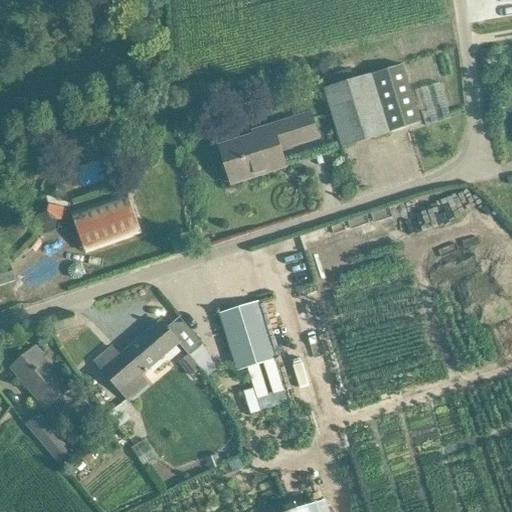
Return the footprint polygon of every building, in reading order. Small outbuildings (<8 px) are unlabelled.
[(390,133),(421,124),(403,66),(372,75),(390,133)] [(390,135),(390,133),(372,75),(324,90),(343,149),(390,135)] [(318,139),(312,120),(310,114),(253,132),(254,137),(221,148),(232,184),(259,175),(257,171),(264,169),(265,171),(284,165),(280,150),(290,147),(291,148),(318,139)] [(52,184),(49,190),(51,196),(57,199),(63,197),(66,191),(64,185),(58,182),(52,184)] [(142,235),(135,216),(127,193),(71,212),(86,254),(142,235)] [(6,264),(0,265),(0,286),(13,283),(6,264)] [(276,360),(259,303),(220,315),(238,372),(276,360)] [(140,377),(178,344),(188,356),(190,356),(203,345),(180,318),(167,329),(162,322),(120,358),(112,348),(96,363),(128,400),(146,385),(140,377)] [(71,389),(49,363),(36,348),(12,369),(47,410),(71,389)] [(179,364),(191,378),(201,370),(190,356),(188,356),(179,364)] [(59,465),(71,455),(38,416),(26,426),(59,465)] [(127,460),(135,470),(148,460),(140,450),(127,460)] [(136,478),(154,474),(151,464),(134,469),(136,478)]
